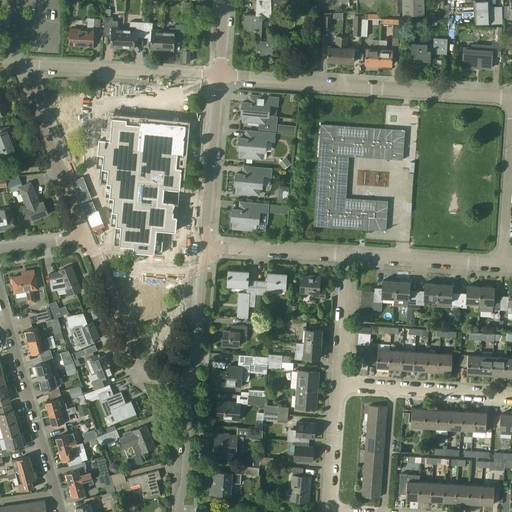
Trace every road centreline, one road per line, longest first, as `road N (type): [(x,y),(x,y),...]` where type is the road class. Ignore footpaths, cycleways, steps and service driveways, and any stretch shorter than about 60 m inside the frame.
road 1 (residential): [(511,95),(220,76)]
road 2 (residential): [(180,511),(209,247)]
road 3 (residential): [(58,511),(0,300)]
road 4 (residential): [(220,76),(15,64)]
road 5 (residential): [(511,395),(337,385)]
road 6 (residential): [(209,247),(220,76)]
road 7 (residential): [(502,265),(345,255)]
road 8 (residential): [(141,376),(85,238)]
road 9 (residential): [(345,255),(209,247)]
road 10 (residential): [(337,385),(345,255)]
road 11 (residential): [(328,511),(337,385)]
